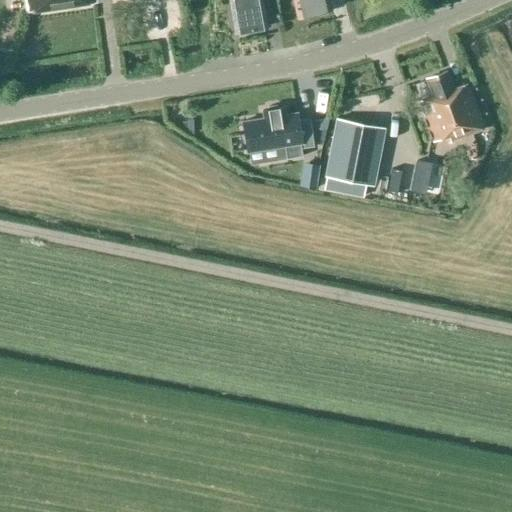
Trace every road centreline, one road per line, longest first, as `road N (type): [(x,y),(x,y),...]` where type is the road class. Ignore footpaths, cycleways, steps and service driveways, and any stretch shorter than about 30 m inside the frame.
road 1 (track): [(0,225),(511,330)]
road 2 (tertiary): [(0,111),(287,65),(482,0)]
